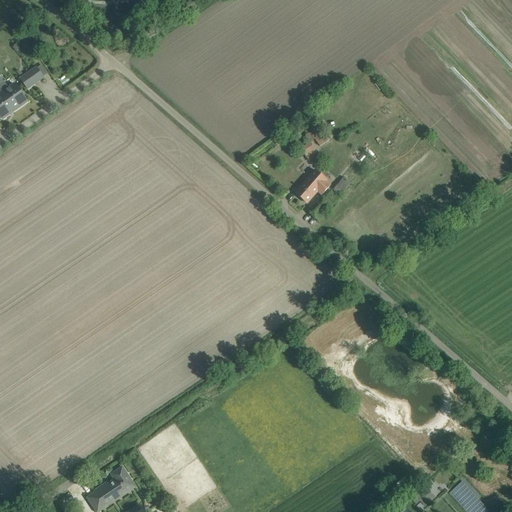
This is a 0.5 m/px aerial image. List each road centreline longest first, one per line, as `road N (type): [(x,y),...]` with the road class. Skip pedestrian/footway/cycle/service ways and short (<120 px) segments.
road 1 (unclassified): [(511,409),(113,62)]
road 2 (unclassified): [(0,142),(113,62)]
